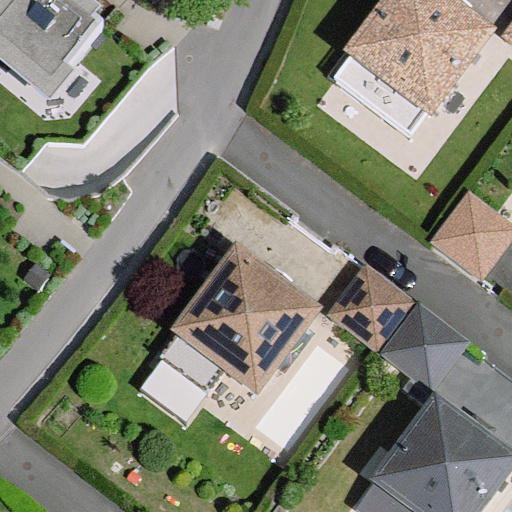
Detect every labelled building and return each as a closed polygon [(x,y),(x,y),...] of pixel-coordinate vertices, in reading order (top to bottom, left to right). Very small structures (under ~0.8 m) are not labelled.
[(67,0),(0,0),(0,69),(45,107),(107,33),(67,0)] [(437,0),(388,0),(347,56),(426,115),(485,35),(437,0)] [(511,232),(468,200),(435,244),(481,278),(511,235),(511,232)] [(232,255),(173,335),(252,394),(311,314),(232,255)] [(366,273),(333,317),(377,350),(410,306),(366,273)] [(419,313),(385,357),(429,390),(462,345),(419,313)] [(432,406),(373,486),(407,511),(476,511),(511,465),(432,406)]
